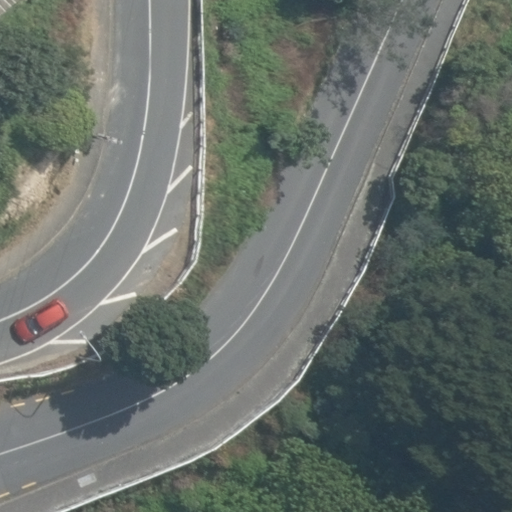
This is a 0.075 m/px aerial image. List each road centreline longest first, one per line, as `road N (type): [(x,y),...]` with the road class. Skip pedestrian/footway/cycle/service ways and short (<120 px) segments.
road 1 (tertiary): [(0,451),(163,391),(234,338),(288,253),(405,0)]
road 2 (tertiary): [(0,318),(36,302),(91,251),(121,201),(137,140),(140,0)]
